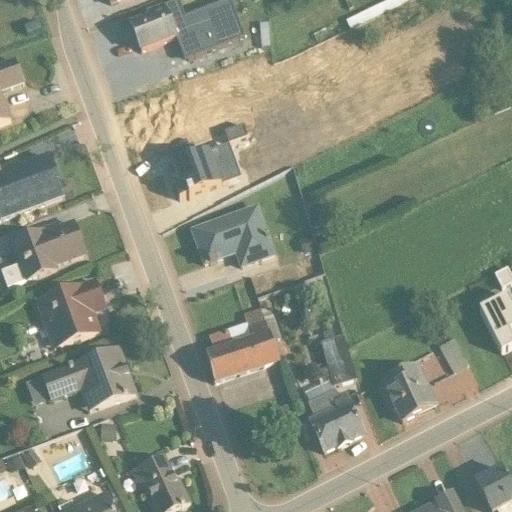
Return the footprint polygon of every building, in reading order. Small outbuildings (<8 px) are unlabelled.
[(102,0),(110,16),(110,17),(150,0),(102,0)] [(407,11),(403,4),(396,7),(396,6),(346,31),(345,31),(349,40),(400,16),(400,14),(407,11)] [(129,36),(140,63),(179,49),(187,71),(244,49),(229,10),(183,28),(177,12),(163,17),(162,15),(145,22),(146,27),(129,36)] [(0,106),(23,98),(14,74),(0,79),(0,138),(9,135),(0,108),(0,106)] [(192,207),(228,193),(216,160),(213,161),(214,162),(197,168),(197,167),(171,176),(176,192),(172,193),(173,196),(171,197),(175,209),(177,208),(179,211),(187,208),(188,210),(192,209),(192,207)] [(62,211),(47,170),(18,180),(16,177),(0,182),(0,234),(1,234),(2,235),(62,211)] [(257,216),(192,242),(191,242),(203,276),(234,266),(240,281),(276,267),(257,216)] [(1,286),(7,302),(24,295),(26,298),(58,285),(56,281),(86,270),(73,235),(58,240),(56,236),(39,243),(40,246),(10,256),(18,279),(1,286)] [(511,296),(511,280),(510,276),(501,281),(509,298),(511,296)] [(106,323),(95,293),(34,315),(53,365),(101,346),(94,327),(106,323)] [(511,317),(507,307),(478,322),(500,364),(511,358),(511,349),(508,343),(511,341),(511,317)] [(272,352),(280,349),(270,318),(269,317),(261,320),(272,352)] [(279,375),(261,320),(260,319),(242,324),(248,337),(209,349),(213,363),(205,366),(213,394),(279,375)] [(342,346),(319,352),(333,397),(356,390),(342,346)] [(452,384),(469,375),(454,349),(437,357),(452,384)] [(119,362),(26,396),(34,419),(49,414),(50,416),(80,406),(88,427),(137,409),(119,362)] [(416,375),(380,392),(399,434),(436,418),(416,375)] [(307,430),(322,464),(364,446),(343,401),(336,404),(335,401),(307,414),(313,427),(307,430)] [(116,438),(101,438),(100,453),(115,454),(116,438)] [(40,476),(32,464),(23,470),(31,482),(40,476)] [(151,511),(187,511),(178,492),(175,493),(163,468),(130,484),(139,503),(145,500),(151,511)] [(511,511),(511,503),(500,480),(474,493),(484,511),(511,511)]
